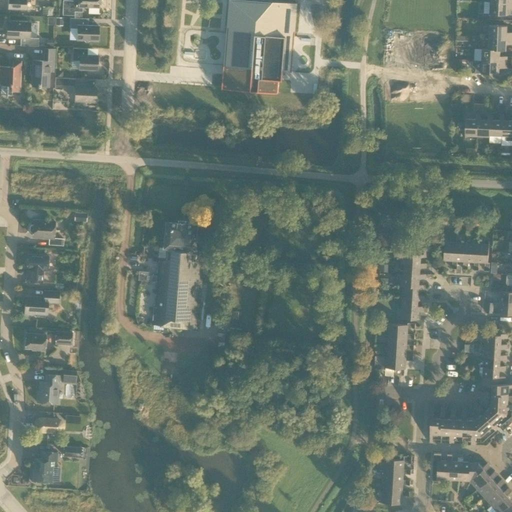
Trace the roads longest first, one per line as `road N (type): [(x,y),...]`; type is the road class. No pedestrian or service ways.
road 1 (residential): [(0,209),(10,221),(3,339),(15,392),(13,458),(0,475)]
road 2 (residential): [(132,160),(0,151)]
